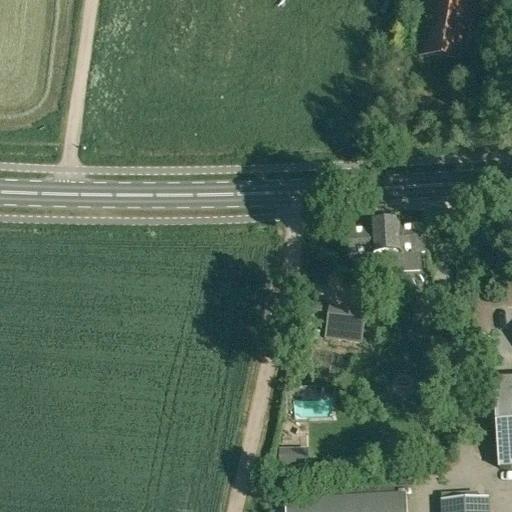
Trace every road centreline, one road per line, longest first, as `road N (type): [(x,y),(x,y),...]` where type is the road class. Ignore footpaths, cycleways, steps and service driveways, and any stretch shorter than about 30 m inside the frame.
road 1 (tertiary): [(511,179),(182,196),(0,192)]
road 2 (track): [(296,192),(294,274),(233,511)]
road 3 (track): [(92,0),(68,194)]
